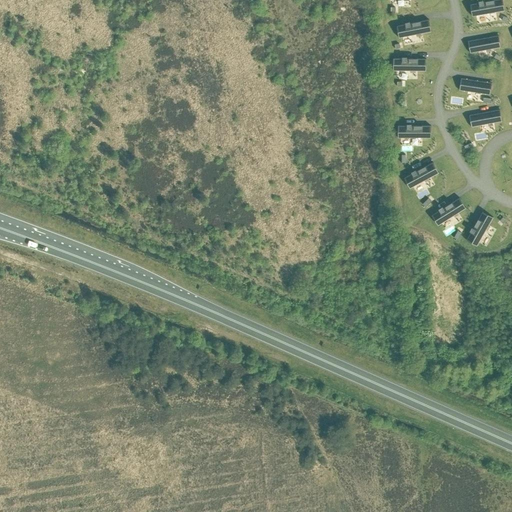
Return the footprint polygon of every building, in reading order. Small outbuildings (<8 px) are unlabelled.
[(501,0),(493,0),(472,4),(474,16),(503,11),(501,0)] [(427,20),(398,25),(400,37),(430,32),(427,20)] [(497,35),(469,40),(472,53),(499,48),(497,35)] [(395,58),(395,70),(425,71),(425,59),(395,58)] [(463,78),(461,90),(489,94),(490,82),(463,78)] [(498,109),(471,114),(473,127),(501,122),(498,109)] [(400,126),(400,138),(429,138),(429,126),(400,126)] [(432,163),(405,177),(411,188),(438,173),(432,163)] [(428,198),(422,204),(426,207),(432,201),(428,198)] [(458,198),(433,214),(439,224),(465,209),(458,198)] [(482,212),(467,238),(478,244),(493,218),(482,212)]
